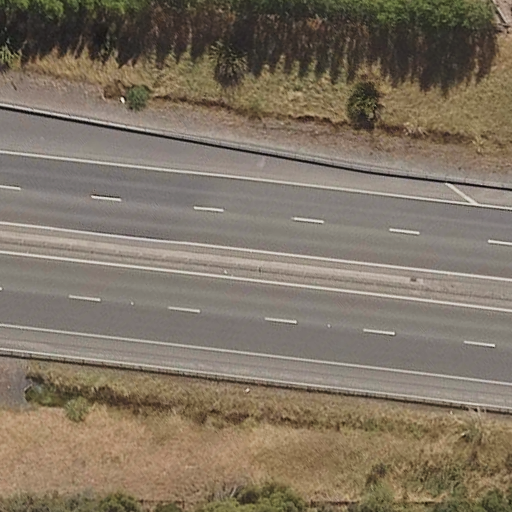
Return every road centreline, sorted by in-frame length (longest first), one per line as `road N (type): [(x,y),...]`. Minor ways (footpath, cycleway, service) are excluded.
road 1 (motorway): [(511,339),(0,286)]
road 2 (motorway): [(0,181),(511,231)]
